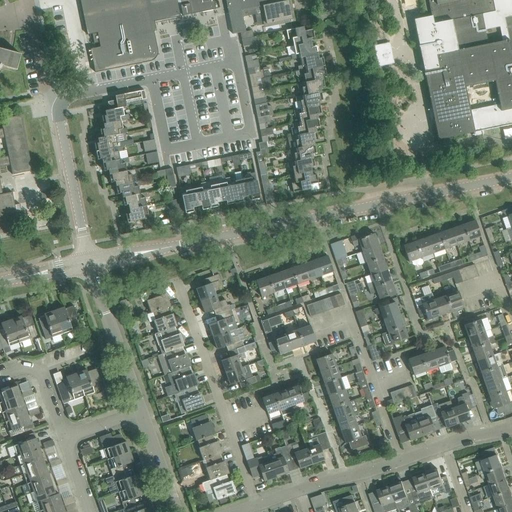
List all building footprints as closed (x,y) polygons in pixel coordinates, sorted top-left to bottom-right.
[(0,0),(0,69),(3,67),(16,71),(21,54),(12,52),(8,51),(0,48),(0,0)] [(80,0),(85,25),(87,35),(92,34),(94,44),(99,42),(100,47),(90,49),(95,73),(143,63),(144,63),(145,62),(146,62),(147,62),(148,62),(149,61),(150,61),(151,60),(152,60),(153,59),(154,58),(155,57),(156,57),(156,56),(157,55),(157,54),(157,52),(157,51),(157,50),(157,49),(155,39),(154,31),(156,31),(156,29),(154,21),(162,19),(163,20),(172,18),(182,16),(191,14),(201,12),(215,9),(213,0),(80,0)] [(225,0),(228,14),(241,11),(248,9),(260,7),(263,24),(285,20),(295,18),(293,9),(292,4),(291,0),(269,5),(267,0),(225,0)] [(425,18),(414,20),(415,27),(415,28),(416,30),(418,43),(422,62),(424,71),(424,72),(425,78),(431,103),(435,124),(438,140),(467,134),(481,131),(482,131),(503,127),(511,124),(511,0),(428,0),(431,16),(425,18)] [(243,21),(230,23),(233,34),(240,33),(244,32),(245,32),(243,21)] [(286,48),(311,43),(310,39),(314,38),(313,29),(304,31),(303,27),(286,31),(288,40),(292,39),(293,46),(286,47),(286,48)] [(243,47),(253,45),(259,43),(258,36),(241,40),(243,47)] [(300,57),(317,54),(316,46),(312,47),(311,43),(286,48),(288,55),(290,55),(291,59),(300,57)] [(391,64),(389,53),(387,43),(374,46),(378,67),(391,64)] [(252,61),(252,60),(254,59),(256,58),(256,54),(245,56),(247,68),(259,66),(258,60),(252,61)] [(299,71),(324,66),(323,58),(318,59),(317,54),(300,57),(302,65),(298,66),(299,71)] [(262,70),(260,71),(259,66),(247,68),(250,81),(267,77),(266,71),(268,71),(267,67),(262,68),(262,70)] [(306,83),(322,79),(322,75),(326,74),(324,66),(299,71),(295,72),(296,75),(297,76),(304,75),(306,82),(306,83)] [(252,93),(264,91),(264,89),(268,89),(266,78),(267,78),(267,77),(250,81),(252,93)] [(304,95),(321,92),(320,88),(324,87),(322,79),(306,83),(306,82),(297,84),(298,88),(302,87),(304,95)] [(143,104),(144,104),(143,100),(146,99),(144,90),(113,96),(113,97),(115,97),(115,100),(107,102),(109,110),(122,108),(143,104)] [(255,105),(266,103),(264,91),(252,93),(255,105)] [(302,108),(319,105),(319,101),(323,100),(321,92),(304,95),(295,97),(296,101),(300,100),(302,108)] [(257,117),(269,115),(273,114),(271,106),(267,106),(266,103),(255,105),(257,117)] [(300,123),(318,119),(317,114),(321,114),(319,105),(302,108),(293,110),(294,115),(298,114),(300,122),(300,123)] [(124,115),(122,108),(109,110),(105,111),(106,115),(101,116),(103,124),(121,121),(129,119),(128,115),(124,115)] [(20,204),(15,205),(12,192),(3,194),(0,181),(0,167),(11,165),(12,174),(12,175),(32,171),(32,170),(31,170),(20,116),(21,116),(21,115),(0,119),(2,129),(0,129),(0,215),(16,213),(16,214),(17,214),(16,213),(21,212),(20,204)] [(266,129),(264,123),(270,122),(269,115),(257,117),(260,131),(271,128),(266,129)] [(298,135),(316,132),(315,128),(319,127),(318,119),(300,123),(300,122),(292,124),(293,128),(291,128),(292,136),(298,135)] [(122,129),(121,121),(103,124),(104,129),(100,129),(101,137),(115,135),(127,133),(126,128),(122,129)] [(511,127),(503,129),(504,138),(511,137),(511,127)] [(262,143),(267,142),(268,141),(267,135),(272,134),(271,128),(260,131),(262,143)] [(297,148),(314,144),(314,141),(318,140),(316,132),(298,135),(292,136),(290,137),(291,141),(295,140),(297,147),(297,148)] [(117,143),(115,135),(101,137),(97,138),(98,143),(94,143),(96,152),(122,146),(121,142),(117,143)] [(156,149),(155,146),(154,140),(150,141),(142,142),(144,152),(156,149)] [(295,162),(313,159),(312,154),(316,153),(314,144),(297,148),(297,147),(288,149),(289,154),(294,153),(295,162)] [(123,151),(122,149),(127,148),(126,146),(122,147),(122,146),(96,152),(97,160),(102,159),(102,163),(120,160),(120,159),(118,152),(123,151)] [(147,164),(159,162),(157,152),(145,154),(147,164)] [(263,162),(262,155),(261,156),(260,152),(256,153),(256,157),(258,163),(259,169),(264,168),(263,162)] [(239,159),(238,155),(225,158),(226,162),(232,160),(234,169),(240,167),(239,159)] [(127,171),(125,163),(129,163),(128,158),(120,159),(120,160),(102,163),(104,171),(108,171),(109,175),(127,171)] [(220,163),(226,162),(225,158),(213,160),(214,167),(221,165),(220,163)] [(294,175),(311,171),(310,167),(315,166),(313,159),(295,162),(287,163),(288,168),(292,168),(294,175)] [(176,187),(173,174),(172,168),(165,170),(166,176),(169,188),(172,187),(176,187)] [(133,183),(133,182),(132,175),(136,174),(135,169),(127,171),(109,175),(111,183),(115,182),(116,186),(133,183)] [(295,183),(293,183),(291,183),(293,192),(310,189),(309,185),(318,183),(316,175),(312,175),(311,171),(294,175),(295,183)] [(260,198),(258,188),(255,173),(250,174),(250,178),(243,180),(246,197),(250,196),(251,200),(260,198)] [(246,197),(243,180),(235,181),(234,177),(229,178),(234,203),(243,202),(242,198),(246,197)] [(227,205),(234,203),(229,178),(224,179),(225,183),(217,185),(221,202),(226,201),(227,205)] [(272,197),(270,187),(268,180),(267,180),(261,181),(265,198),(266,205),(273,204),(272,197)] [(140,194),(138,186),(142,186),(141,181),(133,182),(133,183),(116,186),(117,194),(121,194),(122,198),(140,194)] [(221,202),(217,185),(210,187),(209,182),(204,183),(209,208),(218,207),(217,203),(221,202)] [(202,210),(209,208),(204,183),(200,184),(200,189),(193,190),(196,207),(201,206),(202,210)] [(196,207),(193,190),(185,192),(184,188),(180,189),(185,213),(194,212),(193,208),(196,207)] [(152,193),(148,193),(148,192),(140,194),(122,198),(124,206),(128,205),(129,209),(146,206),(145,198),(153,196),(152,193)] [(180,208),(179,209),(178,199),(169,201),(171,210),(176,209),(177,215),(181,214),(180,208)] [(155,227),(153,218),(152,213),(148,213),(146,206),(129,209),(130,213),(126,214),(127,223),(144,219),(146,229),(155,227)] [(511,225),(511,207),(502,211),(503,212),(504,213),(505,214),(506,215),(508,215),(511,225)] [(468,241),(481,236),(475,221),(463,225),(468,241)] [(457,245),(468,241),(463,225),(451,229),(457,245)] [(445,249),(457,245),(451,229),(439,233),(445,249)] [(362,251),(378,245),(374,233),(359,239),(357,235),(351,237),(354,246),(360,244),(362,251)] [(433,253),(445,249),(439,233),(427,237),(433,253)] [(421,257),(433,253),(427,237),(416,242),(421,257)] [(336,261),(345,257),(347,257),(341,241),(330,245),(336,261)] [(409,262),(421,257),(416,242),(403,246),(409,262)] [(360,265),(382,257),(378,245),(362,251),(362,252),(356,254),(360,265)] [(315,260),(320,276),(333,272),(327,256),(315,260)] [(345,270),(343,264),(347,263),(345,257),(336,261),(340,272),(345,270)] [(370,275),(387,269),(382,257),(360,265),(366,263),(370,275)] [(309,280),(320,276),(315,260),(303,264),(309,280)] [(297,284),(309,280),(303,264),(291,269),(297,284)] [(473,278),(478,276),(474,264),(469,266),(473,278)] [(467,280),(473,278),(469,266),(463,268),(467,280)] [(461,282),(467,280),(463,268),(457,270),(461,282)] [(285,289),(297,284),(291,269),(279,273),(285,289)] [(369,290),(391,282),(387,269),(370,275),(364,278),(369,290)] [(456,284),(461,282),(457,270),(451,272),(456,284)] [(273,293),(285,289),(279,273),(267,277),(273,293)] [(196,289),(200,301),(216,296),(213,289),(220,286),(219,281),(220,280),(218,274),(206,278),(208,284),(196,289)] [(261,297),(273,293),(267,277),(255,281),(261,297)] [(355,295),(355,294),(358,293),(354,281),(345,284),(350,296),(355,295)] [(379,299),(386,297),(395,294),(391,282),(369,290),(370,294),(376,292),(379,299)] [(167,307),(170,306),(167,297),(164,298),(160,287),(145,292),(148,300),(146,301),(150,313),(152,312),(166,306),(167,307)] [(315,298),(327,294),(325,289),(313,293),(315,298)] [(446,296),(451,312),(464,307),(458,291),(446,296)] [(335,295),(339,307),(345,305),(341,293),(335,295)] [(434,300),(433,300),(431,294),(419,298),(422,306),(416,308),(419,316),(425,314),(427,320),(439,316),(434,300)] [(333,309),(339,307),(335,295),(329,297),(333,309)] [(219,314),(231,310),(229,304),(227,305),(225,300),(218,302),(216,296),(200,301),(204,313),(217,309),(219,314)] [(439,316),(451,312),(446,296),(434,300),(439,316)] [(327,311),(333,309),(329,297),(323,299),(327,311)] [(291,306),(303,302),(302,298),(290,302),(291,306)] [(322,313),(327,311),(323,299),(318,302),(322,313)] [(395,302),(389,304),(387,301),(379,304),(380,307),(374,309),(376,315),(381,314),(383,320),(399,314),(395,302)] [(279,310),(291,306),(290,302),(278,306),(279,310)] [(316,315),(322,313),(318,302),(312,303),(316,315)] [(310,317),(316,315),(312,303),(306,306),(310,317)] [(79,328),(75,317),(77,316),(74,306),(65,309),(64,307),(54,311),(62,334),(79,328)] [(174,327),(177,326),(174,317),(171,318),(167,307),(170,306),(167,307),(166,306),(152,312),(150,313),(151,313),(146,315),(149,322),(153,321),(158,333),(160,333),(159,332),(174,327)] [(267,315),(279,310),(278,306),(266,311),(267,315)] [(213,337),(228,331),(226,324),(233,322),(231,317),(233,316),(231,310),(219,314),(221,320),(208,325),(213,337)] [(45,340),(62,334),(54,311),(44,314),(48,326),(41,328),(45,340)] [(388,332),(404,327),(399,314),(383,320),(388,332)] [(502,314),(497,316),(499,321),(500,325),(505,323),(504,319),(502,314)] [(11,320),(19,343),(36,337),(32,325),(25,328),(21,316),(11,320)] [(267,319),(261,322),(265,334),(271,331),(270,327),(269,324),(267,320),(267,319)] [(468,337),(484,331),(480,319),(464,325),(468,337)] [(0,341),(2,348),(19,343),(11,320),(1,323),(5,335),(0,336),(0,341)] [(510,336),(507,329),(505,323),(500,325),(502,331),(505,338),(510,336)] [(298,330),(303,346),(315,341),(310,325),(298,330)] [(178,338),(174,327),(159,332),(160,333),(162,340),(160,341),(165,353),(166,352),(181,346),(181,347),(184,346),(181,337),(178,338)] [(404,327),(388,332),(392,344),(408,338),(404,327)] [(240,341),(238,336),(235,329),(228,331),(213,337),(217,349),(230,345),(232,350),(244,346),(242,340),(240,341)] [(291,350),(303,346),(298,330),(285,334),(291,350)] [(489,344),(488,343),(494,341),(489,330),(484,332),(484,331),(468,337),(473,350),(489,344)] [(279,354),(291,350),(285,334),(274,338),(279,354)] [(246,352),(256,348),(254,343),(244,346),(232,350),(234,356),(221,361),(225,373),(241,367),(239,360),(246,358),(244,353),(246,352)] [(43,344),(36,347),(39,354),(45,352),(43,344)] [(477,361),(493,356),(489,344),(473,350),(477,361)] [(379,359),(373,345),(367,347),(373,361),(379,359)] [(185,358),(181,347),(181,346),(166,352),(165,353),(167,353),(169,360),(167,361),(172,373),(188,367),(191,366),(188,357),(185,358)] [(447,354),(446,352),(444,347),(432,351),(440,373),(452,369),(450,363),(456,361),(453,352),(447,354)] [(440,373),(432,351),(421,355),(426,371),(438,367),(440,373)] [(469,351),(463,352),(464,362),(474,361),(474,356),(470,357),(469,351)] [(320,371),(336,365),(332,354),(316,359),(320,371)] [(414,375),(426,371),(421,355),(408,360),(414,375)] [(479,368),(481,373),(497,367),(493,356),(477,361),(477,362),(475,363),(477,368),(479,368)] [(324,384),(340,378),(336,365),(320,371),(324,384)] [(501,379),(506,377),(502,365),(497,367),(481,373),(485,385),(501,379)] [(192,378),(188,367),(172,373),(167,375),(171,386),(164,388),(167,396),(173,395),(180,392),(180,391),(195,386),(195,387),(198,386),(195,377),(192,378)] [(230,385),(243,381),(244,386),(256,382),(254,376),(252,377),(250,372),(243,374),(241,367),(225,373),(230,385)] [(75,373),(83,396),(101,390),(98,381),(100,380),(96,369),(87,372),(86,370),(75,373)] [(355,373),(357,380),(364,377),(362,370),(357,372),(355,373)] [(63,403),(83,396),(75,373),(66,377),(67,381),(56,385),(63,403)] [(328,395),(344,390),(340,378),(324,384),(328,395)] [(450,378),(443,381),(444,382),(445,386),(453,384),(450,378)] [(490,397),(506,392),(501,379),(485,385),(490,397)] [(0,402),(21,395),(16,382),(0,387),(0,402)] [(302,402),(302,405),(310,402),(307,392),(301,394),(298,385),(285,390),(291,406),(302,402)] [(407,387),(411,399),(417,397),(413,385),(407,387)] [(115,395),(112,386),(105,389),(108,398),(115,395)] [(199,397),(195,387),(195,386),(180,391),(180,392),(173,395),(180,414),(205,405),(202,396),(199,397)] [(406,401),(411,399),(407,387),(402,389),(406,401)] [(400,403),(406,401),(402,389),(396,391),(400,403)] [(293,410),(291,406),(285,390),(273,394),(279,410),(281,415),(293,410)] [(332,406),(348,401),(344,390),(328,395),(332,406)] [(394,405),(400,403),(396,391),(390,393),(392,399),(394,405)] [(470,419),(466,406),(472,404),(467,392),(461,395),(462,397),(457,398),(459,406),(453,408),(459,424),(470,419)] [(511,402),(510,403),(506,392),(490,397),(494,409),(495,408),(498,414),(503,412),(504,414),(511,411),(511,402)] [(267,414),(279,410),(273,394),(262,398),(267,414)] [(374,406),(373,401),(370,394),(365,396),(368,403),(369,408),(374,406)] [(0,407),(2,413),(24,405),(21,395),(0,402),(0,407)] [(353,414),(353,413),(358,411),(354,399),(348,401),(332,406),(337,419),(353,414)] [(459,424),(453,408),(445,410),(443,403),(437,405),(437,403),(432,405),(436,417),(441,415),(446,428),(459,424)] [(5,423),(28,415),(24,405),(2,413),(5,423)] [(430,419),(436,417),(432,405),(426,407),(426,409),(421,411),(424,418),(416,420),(422,437),(435,432),(430,419)] [(341,431),(357,426),(353,414),(337,419),(341,431)] [(422,437),(416,420),(416,421),(414,414),(402,418),(401,416),(391,419),(396,431),(405,428),(410,441),(422,437)] [(23,432),(21,427),(31,424),(28,415),(5,423),(10,437),(23,432)] [(212,434),(215,433),(212,425),(209,426),(205,415),(190,420),(193,428),(191,428),(195,440),(197,440),(196,439),(211,434),(212,434)] [(357,426),(341,431),(345,443),(361,438),(357,426)] [(284,440),(288,438),(285,430),(280,432),(284,440)] [(327,449),(331,448),(325,432),(315,436),(316,438),(311,439),(312,443),(313,446),(306,449),(312,465),(324,460),(320,447),(325,445),(327,449)] [(13,446),(17,457),(40,449),(34,433),(24,436),(26,441),(13,446)] [(123,442),(120,434),(112,437),(110,433),(99,437),(101,443),(107,459),(129,451),(126,441),(123,442)] [(203,461),(219,455),(222,454),(219,445),(216,445),(212,435),(215,434),(215,433),(212,434),(211,434),(196,439),(197,440),(195,440),(196,441),(197,440),(200,447),(198,448),(203,461)] [(312,465),(306,449),(299,451),(297,444),(291,446),(290,444),(284,446),(289,458),(295,456),(300,469),(312,465)] [(83,456),(94,452),(92,446),(81,450),(83,456)] [(284,460),(289,458),(284,446),(279,448),(280,450),(274,452),(275,454),(268,457),(275,477),(289,473),(284,460)] [(486,473),(502,467),(497,455),(494,447),(481,452),(484,459),(481,460),(486,473)] [(20,465),(43,457),(40,449),(17,457),(20,465)] [(113,476),(124,472),(122,466),(133,462),(129,451),(107,459),(113,476)] [(229,473),(226,464),(223,465),(219,455),(203,461),(199,462),(201,469),(205,468),(207,472),(203,475),(206,482),(226,474),(229,473)] [(261,472),(264,481),(275,477),(268,457),(268,456),(262,458),(261,457),(247,462),(252,476),(261,472)] [(23,474),(46,466),(43,457),(20,465),(23,474)] [(27,484),(49,476),(46,466),(23,474),(27,484)] [(490,485),(506,479),(502,467),(486,473),(481,474),(483,479),(487,478),(490,485)] [(446,491),(446,494),(452,492),(447,476),(446,476),(448,480),(442,482),(438,469),(426,473),(434,495),(446,491)] [(118,491),(141,483),(138,474),(126,478),(124,472),(113,476),(118,491)] [(433,496),(434,495),(426,473),(413,478),(417,490),(413,492),(418,507),(422,506),(421,502),(432,499),(433,496)] [(225,502),(224,498),(236,493),(233,484),(230,485),(226,474),(206,482),(202,483),(209,503),(218,500),(219,504),(225,502)] [(30,494),(53,486),(49,476),(27,484),(30,494)] [(466,487),(471,485),(475,484),(477,481),(475,476),(469,478),(464,480),(466,487)] [(494,497),(510,491),(506,479),(490,485),(494,497)] [(418,507),(413,492),(406,494),(402,482),(389,486),(397,508),(398,511),(416,505),(417,507),(418,507)] [(124,508),(135,504),(133,498),(145,494),(141,483),(118,491),(124,508)] [(33,503),(59,494),(59,493),(56,494),(53,486),(30,494),(33,503)] [(386,511),(397,508),(389,486),(377,490),(382,503),(373,506),(374,511),(386,511)] [(498,509),(511,503),(511,496),(510,491),(494,497),(498,509)] [(40,511),(62,503),(59,494),(33,503),(37,502),(40,511)] [(477,502),(482,500),(480,494),(470,497),(472,504),(477,502)] [(151,511),(149,507),(147,507),(145,501),(136,504),(135,504),(124,508),(125,511),(151,511)] [(19,511),(17,507),(16,502),(5,506),(7,511),(19,511)] [(340,511),(358,511),(355,502),(339,508),(340,511)] [(40,511),(65,511),(62,503),(40,511)] [(499,511),(511,511),(511,503),(498,509),(499,511)]
